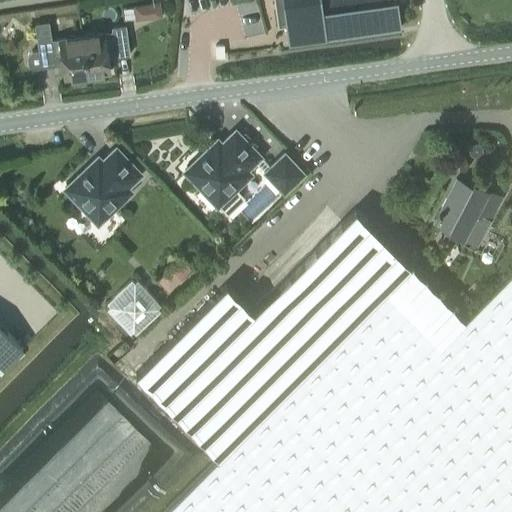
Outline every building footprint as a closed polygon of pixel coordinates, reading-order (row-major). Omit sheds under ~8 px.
[(273,0),(277,26),(285,25),(288,44),(308,41),(307,36),(324,34),(326,33),(397,24),(398,23),(395,0),(273,0)] [(134,6),(136,20),(161,16),(159,2),(134,6)] [(81,34),(77,35),(51,39),(48,22),(34,24),(38,49),(32,50),(28,52),(26,56),(27,64),(30,66),(35,67),(62,63),(64,77),(87,74),(81,34)] [(107,57),(129,54),(125,24),(111,26),(112,30),(81,34),(87,74),(109,71),(107,57)] [(217,138),(184,170),(217,205),(227,214),(245,197),(235,187),(250,173),(246,168),(255,161),(264,171),(264,170),(270,165),(260,155),(235,129),(221,142),(217,138)] [(65,187),(98,222),(131,190),(127,186),(140,173),(116,147),(102,160),(98,156),(65,187)] [(304,171),(284,151),(264,171),(284,191),(304,171)] [(456,178),(434,220),(462,235),(477,243),(485,228),(486,225),(482,223),(486,216),(490,218),(502,196),(473,181),(470,185),(456,178)] [(217,456),(160,511),(511,511),(511,271),(465,318),(410,262),(355,207),(254,308),(228,281),(136,372),(136,373),(135,374),(216,455),(217,456)] [(134,332),(160,309),(157,306),(160,303),(137,279),(134,281),(131,278),(106,301),(109,305),(106,308),(129,332),(132,329),(134,332)] [(0,323),(0,368),(23,346),(0,323)]
